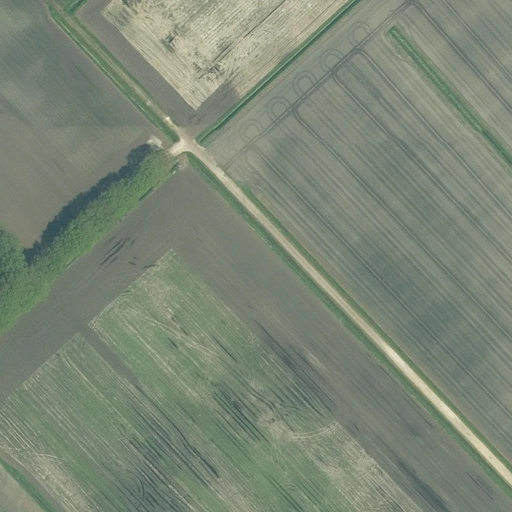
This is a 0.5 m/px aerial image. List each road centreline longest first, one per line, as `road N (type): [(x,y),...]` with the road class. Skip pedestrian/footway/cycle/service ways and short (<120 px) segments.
road 1 (track): [(0,308),(168,152),(188,143),(511,481)]
road 2 (track): [(188,143),(51,0)]
